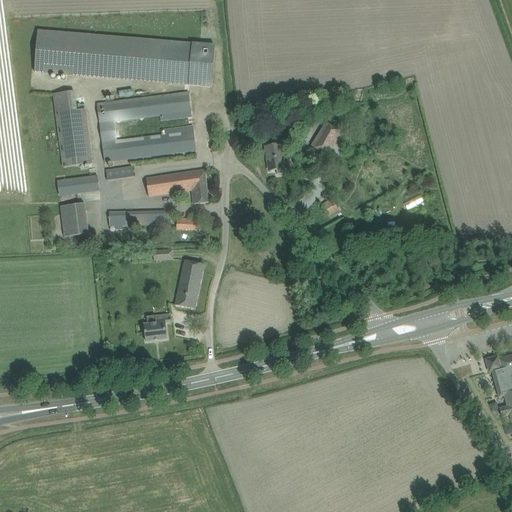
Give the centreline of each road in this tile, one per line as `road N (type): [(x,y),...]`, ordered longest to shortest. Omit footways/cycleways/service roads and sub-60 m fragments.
road 1 (unclassified): [(384,327),(240,168),(226,183),(226,239),(211,301),(213,379)]
road 2 (secondary): [(213,379),(27,412)]
road 3 (secondary): [(345,345),(213,379)]
road 4 (unclassified): [(511,469),(442,357)]
